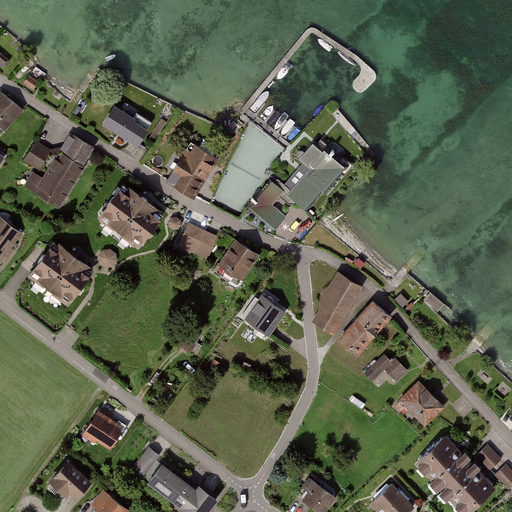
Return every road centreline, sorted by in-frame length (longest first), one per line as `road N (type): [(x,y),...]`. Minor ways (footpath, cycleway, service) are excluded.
road 1 (residential): [(302,252),(192,204),(0,79)]
road 2 (unclassified): [(0,301),(250,496)]
road 3 (residential): [(511,440),(369,284),(302,252)]
road 4 (residential): [(302,252),(311,387),(250,496)]
road 5 (track): [(104,382),(25,496),(47,511)]
